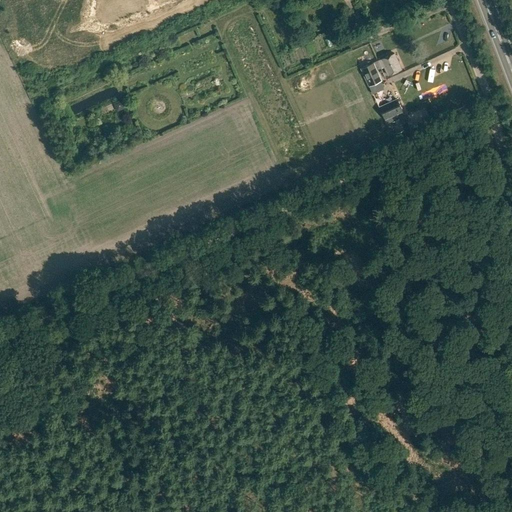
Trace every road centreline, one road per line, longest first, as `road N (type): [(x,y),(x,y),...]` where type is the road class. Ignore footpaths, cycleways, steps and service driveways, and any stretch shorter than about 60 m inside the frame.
road 1 (track): [(492,113),(0,343)]
road 2 (unclassified): [(511,213),(495,122),(449,0)]
